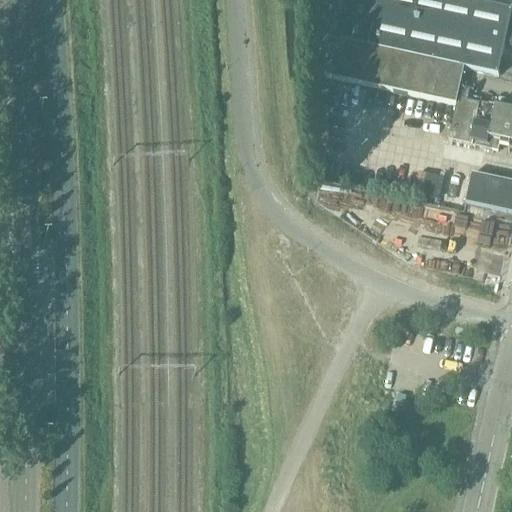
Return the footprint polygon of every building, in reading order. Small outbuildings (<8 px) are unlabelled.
[(321,0),(313,38),(368,50),(378,0),(321,0)] [(378,0),(368,50),(464,71),(498,79),(505,49),(511,50),(511,13),(478,6),(451,0),(378,0)] [(511,9),(511,0),(509,0),(482,0),(482,2),(511,9)] [(314,77),(456,107),(464,71),(368,50),(313,38),(314,77)] [(456,107),(449,143),(498,154),(500,144),(511,146),(511,113),(457,102),(456,107)] [(511,185),(472,177),(468,193),(466,206),(511,216),(511,185)]
